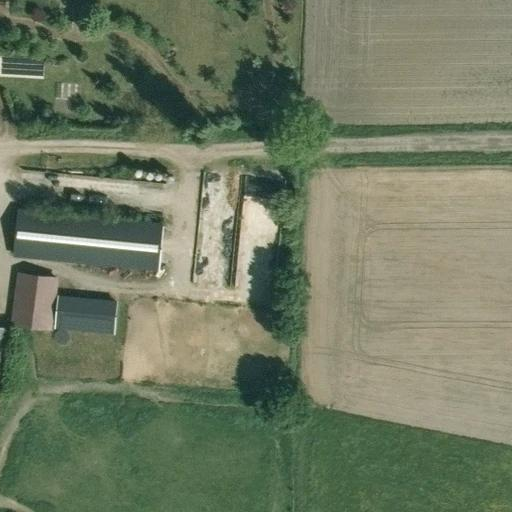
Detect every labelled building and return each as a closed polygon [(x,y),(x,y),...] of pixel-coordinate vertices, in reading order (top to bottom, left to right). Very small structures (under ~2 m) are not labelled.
[(0,0),(0,95),(15,96),(17,0),(0,0)] [(174,195),(175,177),(104,174),(104,193),(174,195)] [(163,223),(17,208),(12,255),(159,269),(163,223)] [(244,248),(244,267),(278,267),(278,248),(244,248)] [(11,322),(34,325),(50,327),(56,277),(19,273),(14,310),(13,310),(11,322)] [(58,293),(54,327),(114,332),(118,299),(58,293)] [(14,328),(9,327),(0,326),(0,388),(8,389),(14,328)]
